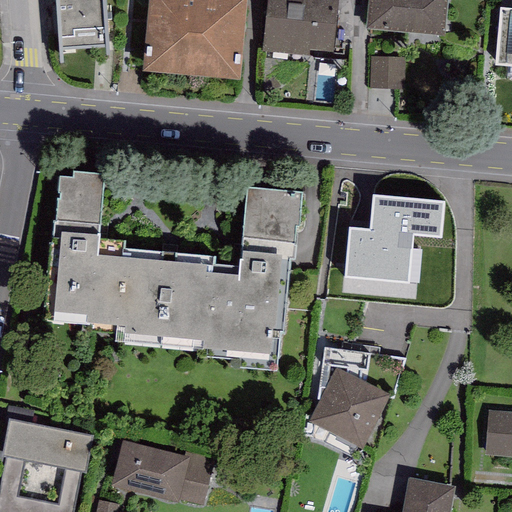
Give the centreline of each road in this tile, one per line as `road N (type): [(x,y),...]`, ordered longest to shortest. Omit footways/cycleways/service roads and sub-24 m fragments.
road 1 (residential): [(24,114),(511,158)]
road 2 (unknown): [(470,154),(456,343),(387,469)]
road 3 (residential): [(0,243),(24,114)]
